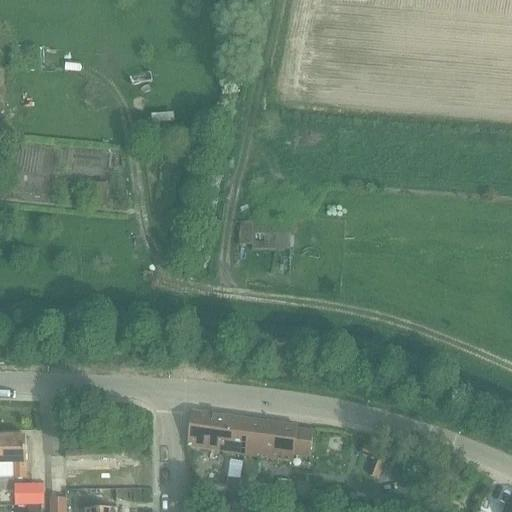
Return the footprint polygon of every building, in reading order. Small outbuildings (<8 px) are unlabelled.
[(104,206),(108,184),(93,182),(90,204),(104,206)] [(240,223),(240,244),(253,245),(253,250),(291,251),(291,223),(240,223)] [(243,456),(248,420),(191,412),(186,447),(222,452),(221,457),(226,458),(227,454),(243,456)] [(248,420),(243,456),(293,463),(294,456),(311,458),(314,432),(297,430),(297,427),(248,420)] [(26,464),(26,437),(0,437),(0,464),(13,464),(13,480),(26,479),(26,464)] [(92,450),(66,451),(66,462),(93,461),(113,460),(112,450),(92,450)] [(44,484),(14,486),(15,506),(45,505),(44,484)] [(278,484),(276,501),(287,502),(289,485),(278,484)] [(226,495),(225,500),(237,502),(238,496),(239,490),(227,488),(226,495)] [(67,511),(67,499),(50,500),(50,511),(67,511)]
